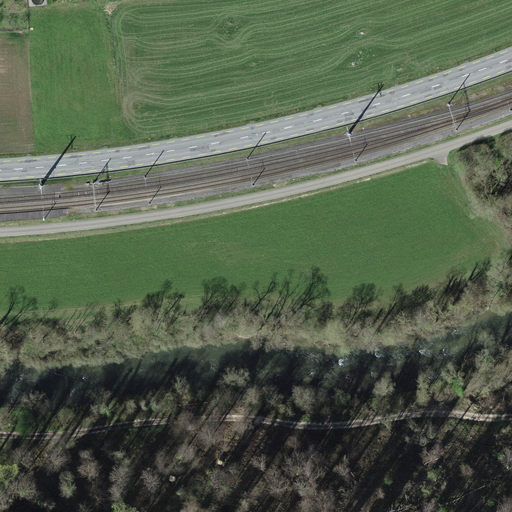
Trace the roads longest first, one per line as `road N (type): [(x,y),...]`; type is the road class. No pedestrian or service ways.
road 1 (primary): [(0,170),(224,141),(403,96),(511,58)]
road 2 (unclassified): [(511,123),(282,192),(0,232)]
road 3 (track): [(0,435),(234,417),(320,426),(430,413)]
